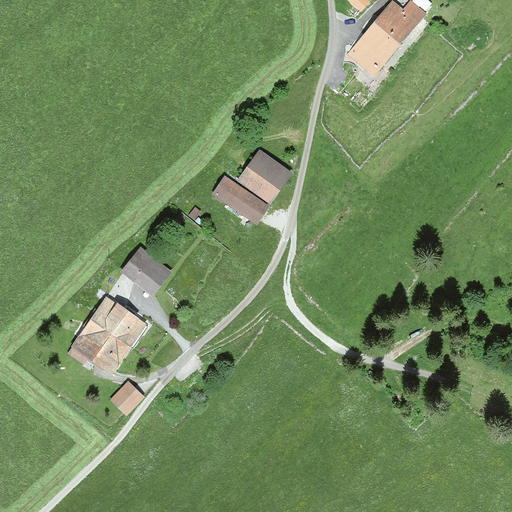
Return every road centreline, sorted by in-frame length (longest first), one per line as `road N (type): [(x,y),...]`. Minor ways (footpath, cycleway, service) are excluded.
road 1 (unclassified): [(291,219),(258,287),(130,424)]
road 2 (unclassified): [(291,219),(331,45),(330,0)]
road 3 (track): [(370,358),(337,347),(289,299),(291,219)]
road 4 (track): [(511,416),(460,387),(370,358)]
road 5 (track): [(511,331),(449,327),(370,358)]
road 6 (track): [(130,424),(42,511)]
